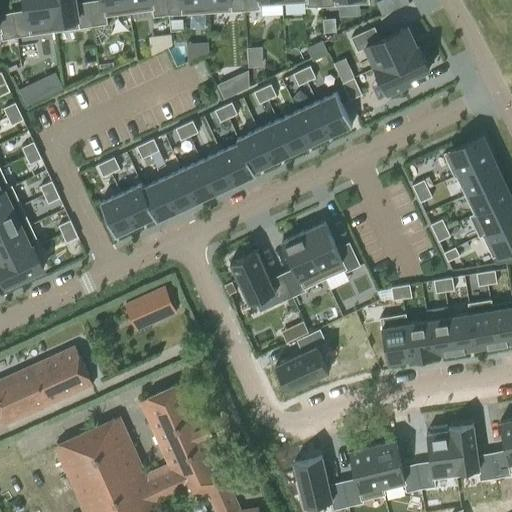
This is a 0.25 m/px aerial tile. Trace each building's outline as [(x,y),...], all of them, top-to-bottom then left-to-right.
[(24,0),(26,9),(12,11),(16,36),(30,34),(54,30),(49,0),(24,0)] [(49,0),(54,30),(79,27),(92,25),(88,0),(85,0),(75,2),(75,0),(49,0)] [(88,0),(92,25),(107,23),(106,15),(129,12),(127,0),(88,0)] [(127,0),(129,12),(152,9),(153,16),(168,14),(166,0),(127,0)] [(166,0),(168,14),(181,13),(206,12),(205,0),(166,0)] [(205,0),(206,12),(231,10),(245,9),(243,0),(205,0)] [(243,0),(245,9),(259,9),(259,4),(282,3),(282,0),(243,0)] [(407,0),(381,0),(377,2),(383,14),(409,2),(407,0)] [(0,32),(2,39),(16,36),(12,11),(0,13),(0,32)] [(335,18),(323,19),(324,32),(336,31),(335,18)] [(374,26),(351,37),(357,50),(366,46),(375,67),(419,46),(418,45),(416,46),(406,26),(380,38),(374,26)] [(419,46),(375,67),(388,94),(402,87),(399,81),(407,78),(429,68),(419,46)] [(310,65),(301,69),(307,81),(315,77),(310,65)] [(301,69),(293,73),(298,85),(307,81),(301,69)] [(248,71),(233,77),(236,92),(249,86),(248,71)] [(55,73),(19,90),(26,105),(62,88),(55,73)] [(353,77),(342,82),(350,99),(361,94),(353,77)] [(6,82),(0,84),(0,95),(10,91),(6,82)] [(270,83),(262,87),(268,99),(276,95),(270,83)] [(262,87),(254,91),(259,103),(268,99),(262,87)] [(336,91),(316,101),(331,133),(352,124),(336,91)] [(316,101),(296,110),(312,142),(331,133),(316,101)] [(15,102),(3,107),(7,116),(19,110),(15,102)] [(231,102),(223,105),(228,117),(237,113),(231,102)] [(223,105),(214,109),(220,121),(228,117),(223,105)] [(7,116),(11,124),(23,119),(19,110),(7,116)] [(296,110),(277,119),(292,151),(312,142),(296,110)] [(277,119),(257,128),(272,161),(292,151),(277,119)] [(192,120),(184,124),(189,135),(198,131),(192,120)] [(184,124),(175,128),(181,139),(189,135),(184,124)] [(257,128),(237,138),(238,141),(239,141),(253,170),(254,169),(272,161),(257,128)] [(482,135),(443,152),(455,175),(492,157),(482,135)] [(153,138),(145,142),(150,154),(159,150),(153,138)] [(33,141),(21,146),(25,155),(37,149),(33,141)] [(238,141),(220,150),(235,182),(255,173),(254,169),(253,170),(239,141),(238,141)] [(145,142),(136,146),(142,158),(150,154),(145,142)] [(37,149),(25,155),(29,163),(41,158),(37,149)] [(220,150),(200,159),(215,192),(235,182),(220,150)] [(114,156),(105,160),(111,172),(119,168),(114,156)] [(492,157),(455,175),(464,194),(502,177),(492,157)] [(200,159),(181,168),(196,201),(215,192),(200,159)] [(105,160),(97,164),(103,176),(111,172),(105,160)] [(0,167),(0,166),(0,190),(12,185),(12,184),(9,185),(0,167)] [(181,168),(161,177),(176,210),(196,201),(181,168)] [(142,186),(141,186),(155,215),(154,216),(156,219),(176,210),(161,177),(142,186)] [(502,177),(464,194),(473,213),(469,215),(469,216),(511,196),(502,177)] [(424,179),(412,185),(416,193),(428,188),(424,179)] [(51,180),(40,185),(44,194),(55,189),(51,180)] [(141,182),(120,192),(135,224),(154,216),(155,215),(141,186),(142,186),(141,182)] [(12,185),(0,190),(0,214),(21,204),(12,185)] [(428,188),(416,193),(420,202),(432,196),(428,188)] [(55,189),(44,194),(48,202),(59,197),(55,189)] [(120,192),(100,201),(115,234),(135,224),(120,192)] [(511,199),(511,196),(469,216),(479,235),(511,219),(511,199)] [(21,204),(0,214),(0,238),(30,224),(21,204)] [(442,218),(430,224),(434,232),(446,227),(442,218)] [(70,219),(58,225),(62,233),(74,228),(70,219)] [(511,219),(479,235),(479,236),(482,235),(492,256),(511,247),(511,219)] [(324,221),(303,231),(325,278),(345,268),(346,271),(360,264),(349,241),(337,247),(324,221)] [(30,224),(0,238),(0,261),(40,244),(30,224)] [(446,227),(434,232),(438,241),(450,235),(446,227)] [(74,228),(62,233),(66,242),(78,236),(74,228)] [(292,264),(280,270),(292,296),(306,289),(305,287),(325,278),(303,231),(281,241),(292,264)] [(40,244),(0,261),(0,274),(5,285),(43,267),(34,247),(40,245),(40,244)] [(455,246),(443,252),(447,261),(459,255),(455,246)] [(256,249),(230,261),(249,302),(249,303),(274,291),(279,302),(292,296),(280,270),(268,275),(256,249)] [(494,269),(485,271),(487,284),(496,282),(494,269)] [(485,271),(476,273),(478,285),(487,284),(485,271)] [(452,277),(442,278),(445,291),(454,289),(452,277)] [(442,278),(433,280),(435,292),(445,291),(442,278)] [(231,281),(224,284),(229,294),(236,291),(231,281)] [(409,283),(400,285),(402,298),(411,296),(409,283)] [(400,285),(390,287),(393,299),(402,298),(400,285)] [(490,299),(468,302),(476,349),(497,345),(490,299)] [(491,299),(490,299),(497,345),(511,342),(511,301),(511,300),(492,303),(491,299)] [(137,300),(97,318),(103,330),(143,312),(137,300)] [(469,312),(449,315),(455,352),(476,349),(468,302),(467,302),(469,312)] [(405,312),(404,313),(412,359),(433,356),(427,319),(407,322),(405,312)] [(380,317),(387,362),(411,358),(411,359),(412,359),(404,313),(380,317)] [(449,315),(427,319),(433,356),(455,352),(449,315)] [(302,351),(275,363),(287,389),(328,370),(317,345),(325,341),(319,327),(296,338),(302,351)] [(75,345),(0,378),(0,414),(4,423),(92,384),(75,345)] [(223,511),(240,509),(190,399),(183,402),(175,384),(146,397),(154,415),(148,418),(168,463),(144,474),(118,416),(54,445),(84,511),(160,511),(161,511),(156,501),(180,490),(185,501),(213,488),(223,511)] [(504,449),(491,452),(495,477),(510,474),(509,467),(511,466),(511,418),(499,421),(504,449)] [(473,422),(448,426),(448,428),(449,428),(456,475),(478,472),(479,479),(495,477),(491,452),(477,453),(473,422)] [(429,460),(415,462),(420,487),(434,485),(433,478),(456,475),(449,428),(448,428),(425,431),(429,460)] [(395,437),(372,443),(382,489),(405,483),(406,490),(420,487),(415,462),(401,465),(395,437)] [(355,476),(341,479),(347,504),(362,501),(362,498),(383,493),(382,489),(372,443),(348,448),(355,476)] [(321,454),(293,461),(305,505),(331,499),(333,508),(347,504),(341,479),(328,483),(321,454)]
